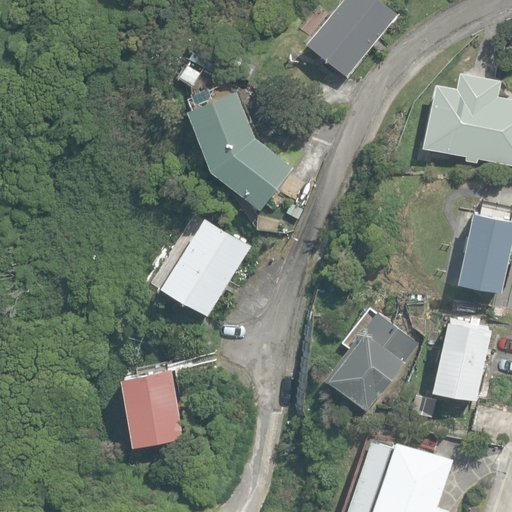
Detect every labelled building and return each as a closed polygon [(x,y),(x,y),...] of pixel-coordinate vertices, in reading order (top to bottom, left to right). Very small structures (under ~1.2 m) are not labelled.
[(339,0),(306,40),(347,74),(398,12),(384,0),(339,0)] [(190,68),(201,75),(208,63),(196,57),(190,68)] [(477,156),(511,162),(511,97),(497,94),(501,77),(460,69),(457,85),(436,81),(424,139),(423,144),(467,153),(466,157),(476,159),(477,156)] [(211,167),(260,205),(292,164),(256,137),(237,89),(188,108),(211,167)] [(458,280),(501,289),(511,234),(511,217),(473,209),(458,280)] [(162,283),(208,312),(252,242),(205,213),(162,283)] [(378,311),(326,376),(365,408),(417,342),(378,311)] [(433,388),(477,397),(492,325),(448,316),(433,388)] [(122,374),(134,441),(183,433),(171,365),(122,374)] [(446,511),(448,509),(437,506),(453,458),(396,439),(395,443),(370,435),(344,511),(446,511)]
